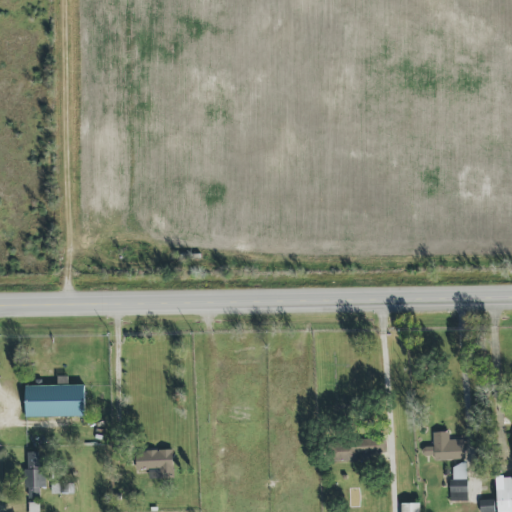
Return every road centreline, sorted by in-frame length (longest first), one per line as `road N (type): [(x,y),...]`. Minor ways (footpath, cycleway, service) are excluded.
road 1 (secondary): [(0,305),(511,298)]
road 2 (track): [(73,0),(81,305)]
